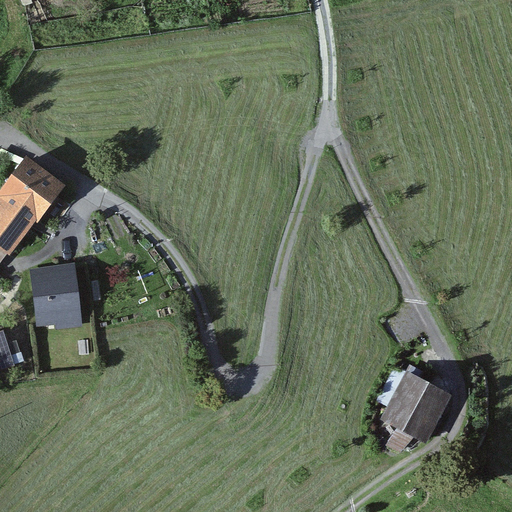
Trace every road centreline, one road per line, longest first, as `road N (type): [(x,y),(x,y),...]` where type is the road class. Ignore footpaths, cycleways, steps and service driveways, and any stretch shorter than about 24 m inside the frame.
road 1 (track): [(328,120),(272,299),(260,374),(246,384),(210,370),(197,301),(137,221),(0,138)]
road 2 (track): [(328,120),(451,373),(453,415),(431,447),(346,511)]
road 3 (track): [(323,0),(328,120)]
